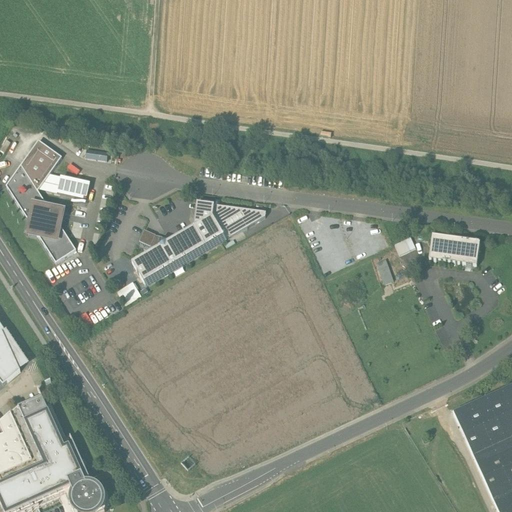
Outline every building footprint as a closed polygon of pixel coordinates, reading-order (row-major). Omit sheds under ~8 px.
[(62,160),(38,143),(6,188),(30,225),(28,235),(38,238),(56,266),(76,253),(60,227),(62,213),(49,210),(38,193),(62,160)] [(60,182),(58,194),(87,200),(89,188),(60,182)] [(158,248),(132,264),(144,286),(224,239),(213,221),(215,207),(197,205),(194,228),(167,244),(160,242),(158,248)] [(213,221),(224,239),(228,240),(265,219),(266,214),(215,207),(213,221)] [(479,245),(433,238),(429,262),(476,269),(479,245)] [(405,242),(394,247),(399,257),(410,253),(405,242)] [(385,262),(376,265),(379,271),(387,268),(385,262)] [(387,268),(379,271),(378,272),(383,286),(393,283),(387,268)] [(0,384),(3,388),(19,374),(20,374),(19,371),(16,364),(22,359),(4,332),(0,326),(0,384)] [(7,330),(4,332),(22,359),(16,364),(19,371),(30,364),(7,330)] [(511,511),(511,388),(455,415),(500,511),(511,511)] [(11,504),(14,511),(32,511),(66,497),(70,506),(73,504),(73,506),(74,508),(75,510),(76,511),(98,511),(99,511),(101,508),(102,508),(101,507),(102,505),(102,503),(102,501),(102,499),(102,498),(101,495),(100,494),(99,492),(98,491),(96,489),(95,488),(93,488),(71,439),(66,441),(51,407),(46,409),(42,399),(19,409),(18,408),(0,423),(0,427),(4,436),(0,437),(0,478),(3,486),(0,487),(0,504),(1,508),(11,504)]
